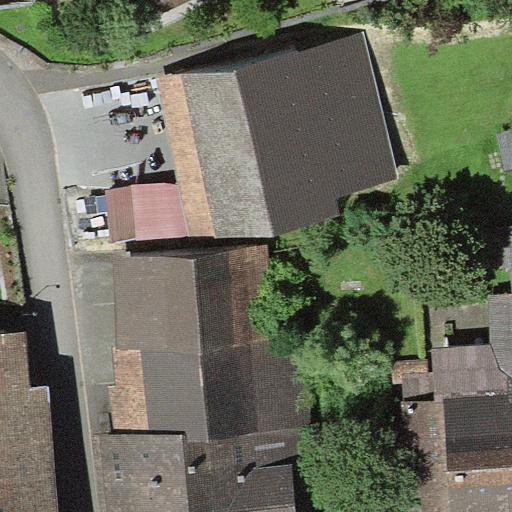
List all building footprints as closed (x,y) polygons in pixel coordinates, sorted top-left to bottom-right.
[(143,0),(151,17),(189,0),(143,0)] [(364,32),(157,76),(178,182),(107,189),(111,242),(191,235),(192,240),(340,213),(335,196),(401,178),(364,32)] [(511,169),(511,129),(497,132),(505,171),(511,169)] [(511,280),(511,225),(494,226),(499,268),(510,267),(511,280)] [(94,432),(101,511),(313,511),(303,436),(290,437),(289,428),(314,424),(308,333),(275,335),(269,245),(113,255),(117,344),(112,345),(117,384),(109,385),(115,432),(94,432)] [(410,468),(412,511),(511,511),(511,289),(486,291),(489,341),(429,344),(432,396),(399,398),(402,449),(419,448),(420,467),(410,468)] [(31,386),(28,331),(0,331),(0,511),(60,511),(50,385),(31,386)]
